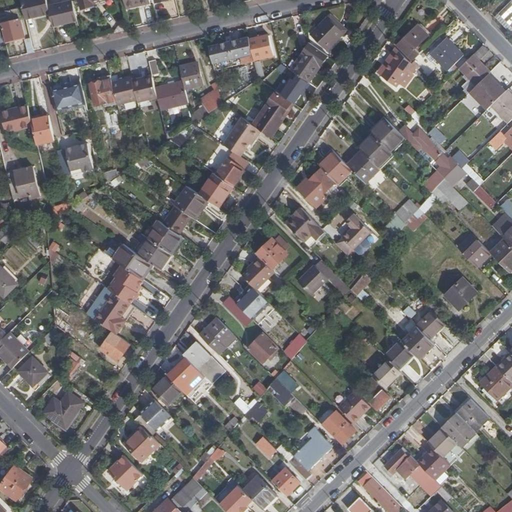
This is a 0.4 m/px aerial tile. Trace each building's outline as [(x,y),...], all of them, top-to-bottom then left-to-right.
[(21,0),(26,20),(51,14),(49,5),(47,0),(21,0)] [(54,27),(78,21),(73,0),(72,0),(49,5),(51,14),(54,27)] [(77,0),(77,2),(80,1),(82,10),(94,8),(94,3),(104,0),(77,0)] [(124,0),(128,11),(152,5),(150,0),(124,0)] [(511,1),(499,15),(511,28),(511,1)] [(140,9),(143,24),(155,21),(151,7),(140,9)] [(327,18),(310,36),(328,53),(350,30),(331,13),(327,18)] [(511,28),(499,15),(496,19),(511,35),(511,28)] [(22,21),(2,25),(6,42),(26,37),(22,21)] [(419,25),(397,48),(411,63),(412,64),(421,56),(416,50),(430,36),(419,25)] [(426,49),(431,54),(446,38),(442,34),(426,49)] [(271,37),(251,42),(255,61),(275,56),(271,37)] [(246,55),(253,53),(251,42),(250,38),(243,40),(244,43),(231,46),(221,49),(220,45),(211,47),(214,62),(223,60),(224,63),(235,61),(247,58),(246,55)] [(463,56),(446,38),(431,54),(436,59),(448,70),(463,56)] [(31,39),(25,40),(28,54),(34,53),(31,39)] [(323,69),(331,58),(310,43),(290,71),(305,82),(317,65),(323,69)] [(409,75),(417,69),(412,64),(411,63),(397,48),(390,55),(393,58),(379,72),(392,87),(395,84),(407,73),(409,75)] [(235,61),(236,65),(255,61),(253,53),(246,55),(247,58),(235,61)] [(432,63),(436,59),(431,54),(427,57),(432,63)] [(376,69),(379,72),(393,58),(390,55),(376,69)] [(463,56),(448,70),(453,76),(460,69),(468,61),(463,56)] [(216,70),(236,65),(235,61),(224,63),(223,60),(214,62),(216,70)] [(473,64),(469,60),(468,61),(460,69),(471,80),(463,87),(465,89),(463,90),(467,95),(471,92),(489,75),(490,73),(477,61),(473,64)] [(199,62),(181,66),(184,81),(187,90),(204,86),(199,62)] [(323,69),(317,65),(305,82),(311,85),(323,69)] [(398,87),(409,75),(407,73),(395,84),(398,87)] [(471,92),(489,110),(506,92),(489,75),(471,92)] [(134,81),(134,79),(114,84),(118,102),(119,106),(131,103),(139,102),(134,81)] [(143,79),(134,81),(139,102),(140,103),(160,99),(157,88),(155,79),(144,82),(143,79)] [(97,107),(118,102),(114,84),(113,81),(100,84),(92,86),(97,107)] [(163,112),(190,105),(187,90),(184,81),(157,88),(160,99),(163,112)] [(58,111),(89,104),(84,84),(53,91),(58,111)] [(207,106),(193,115),(195,124),(224,105),(221,89),(204,100),(207,106)] [(501,114),(510,123),(511,121),(511,94),(508,91),(506,92),(489,110),(484,115),(492,123),(501,114)] [(276,92),(274,96),(268,103),(263,112),(260,115),(252,124),(259,128),(260,129),(262,135),(273,141),(279,132),(285,124),(283,123),(296,107),(286,99),(276,92)] [(133,110),(131,103),(119,106),(121,113),(133,110)] [(8,133),(34,126),(33,120),(30,107),(4,114),(8,133)] [(230,111),(214,135),(226,143),(242,119),(230,111)] [(423,122),(415,113),(411,117),(420,125),(423,122)] [(39,146),(56,141),(56,140),(50,116),(33,120),(34,126),(39,146)] [(394,155),(408,141),(385,118),(371,132),(373,134),(394,155)] [(256,141),(262,135),(260,129),(259,128),(252,124),(245,119),(226,146),(242,157),(250,145),(254,140),(256,141)] [(446,181),(460,166),(450,156),(448,158),(417,129),(412,134),(406,128),(401,133),(408,141),(419,153),(423,150),(434,161),(440,167),(437,172),(446,181)] [(506,142),(511,148),(511,129),(504,137),(501,132),(489,144),(496,151),(506,142)] [(382,171),(395,158),(394,155),(373,134),(358,148),(362,152),(382,171)] [(88,143),(58,150),(65,176),(73,173),(72,170),(82,167),(83,171),(94,168),(88,143)] [(219,147),(205,164),(217,173),(230,156),(219,147)] [(423,150),(419,153),(431,164),(434,161),(423,150)] [(339,187),(354,173),(348,167),(334,152),(320,166),(339,187)] [(367,184),(382,171),(362,152),(348,167),(354,173),(367,184)] [(230,160),(247,172),(252,164),(235,153),(230,160)] [(230,160),(220,175),(236,187),(247,172),(230,160)] [(459,167),(446,181),(454,188),(468,175),(459,167)] [(35,168),(9,174),(15,199),(32,195),(33,200),(42,197),(35,168)] [(338,186),(322,170),(311,181),(308,179),(297,190),(318,211),(330,200),(327,197),(338,186)] [(118,171),(105,174),(107,184),(119,176),(118,171)] [(437,172),(424,185),(433,194),(438,190),(446,181),(437,172)] [(221,208),(236,187),(217,174),(202,195),(209,200),(221,208)] [(461,212),(470,204),(454,188),(446,181),(438,190),(448,200),(461,212)] [(196,220),(209,200),(202,195),(189,186),(175,205),(177,206),(193,218),(196,220)] [(443,205),(448,200),(438,190),(433,194),(443,205)] [(411,200),(398,216),(407,225),(420,209),(411,200)] [(511,203),(509,200),(501,207),(509,216),(511,218),(511,203)] [(310,233),(318,225),(295,202),(288,208),(291,211),(281,219),(298,235),(305,228),(310,233)] [(189,224),(193,218),(177,206),(165,224),(181,235),(186,228),(184,227),(187,223),(189,224)] [(373,233),(356,214),(348,221),(354,228),(344,237),(355,249),(373,233)] [(398,216),(384,231),(393,241),(407,225),(398,216)] [(511,218),(509,216),(495,229),(503,237),(511,228),(511,218)] [(27,226),(18,217),(0,234),(8,243),(27,226)] [(156,230),(150,239),(152,240),(173,255),(184,238),(181,235),(165,224),(159,220),(153,229),(156,230)] [(511,228),(503,237),(506,240),(511,246),(511,228)] [(146,236),(140,245),(146,249),(152,240),(150,239),(146,236)] [(477,267),(492,254),(479,241),(477,242),(472,236),(460,247),(466,253),(464,255),(477,267)] [(67,237),(63,243),(71,249),(75,242),(67,237)] [(280,237),(275,242),(285,252),(290,247),(280,237)] [(344,237),(337,244),(348,255),(355,249),(344,237)] [(146,249),(141,255),(153,264),(162,270),(173,255),(152,240),(146,249)] [(273,240),(258,255),(260,257),(273,270),(288,255),(285,252),(275,242),(273,240)] [(510,272),(511,270),(511,246),(506,240),(492,254),(510,272)] [(143,279),(153,264),(141,255),(136,252),(125,245),(115,259),(118,262),(124,266),(143,279)] [(146,249),(140,245),(136,252),(141,255),(146,249)] [(257,290),(276,273),(273,270),(260,257),(253,264),(254,266),(243,276),(251,284),(257,290)] [(313,295),(335,273),(322,260),(316,266),(315,266),(309,272),(309,273),(306,276),(305,275),(299,281),(313,295)] [(118,262),(111,272),(118,277),(124,266),(118,262)] [(118,277),(120,278),(139,292),(146,282),(143,279),(124,266),(118,277)] [(19,284),(2,267),(0,268),(0,291),(6,297),(19,284)] [(118,277),(111,272),(102,284),(107,288),(111,290),(120,278),(118,277)] [(371,295),(366,288),(375,281),(370,274),(353,286),(364,301),(371,295)] [(139,292),(120,278),(111,290),(116,294),(132,305),(141,293),(139,292)] [(465,278),(446,295),(461,310),(478,293),(465,278)] [(163,281),(161,289),(176,292),(178,285),(163,281)] [(251,284),(235,301),(247,314),(259,326),(276,309),(251,284)] [(97,320),(116,294),(111,290),(107,288),(89,315),(97,320)] [(116,294),(97,320),(114,332),(119,335),(125,327),(120,323),(123,319),(132,305),(116,294)] [(235,301),(231,297),(224,304),(241,320),(247,314),(235,301)] [(73,316),(56,305),(58,326),(74,338),(78,331),(68,323),(73,316)] [(410,305),(404,311),(412,319),(418,313),(410,305)] [(431,340),(447,325),(433,311),(418,326),(419,327),(431,340)] [(224,345),(235,335),(219,319),(201,336),(220,355),(227,348),(224,345)] [(310,322),(300,333),(308,341),(317,330),(310,322)] [(0,343),(8,336),(0,326),(0,343)] [(51,345),(59,338),(58,326),(45,339),(51,345)] [(59,341),(74,338),(58,326),(59,338),(59,341)] [(421,360),(436,345),(431,340),(419,327),(404,342),(417,356),(421,360)] [(119,361),(132,344),(119,335),(114,332),(102,349),(119,361)] [(0,343),(0,352),(15,368),(30,353),(11,333),(8,336),(0,343)] [(264,334),(249,349),(263,364),(278,349),(264,334)] [(401,370),(417,356),(404,342),(402,341),(387,356),(392,362),(401,370)] [(199,343),(186,356),(187,357),(209,380),(214,385),(228,372),(199,343)] [(64,353),(60,357),(61,361),(67,366),(69,364),(71,365),(65,374),(72,380),(86,361),(69,349),(65,354),(64,353)] [(511,352),(498,367),(511,381),(511,352)] [(209,380),(187,357),(170,371),(167,374),(170,376),(175,382),(178,380),(184,374),(190,381),(194,376),(198,380),(185,392),(197,404),(202,398),(197,392),(209,380)] [(50,373),(36,359),(21,372),(35,387),(50,373)] [(392,362),(375,377),(387,389),(404,373),(401,370),(392,362)] [(511,381),(498,367),(482,382),(500,400),(511,388),(511,381)] [(274,368),(271,372),(278,379),(281,375),(274,368)] [(269,373),(276,380),(278,379),(271,372),(269,373)] [(175,382),(170,376),(155,391),(169,406),(184,391),(175,382)] [(302,416),(309,410),(293,395),(286,388),(278,379),(276,380),(275,382),(268,390),(281,403),(284,399),(302,416)] [(292,382),(286,388),(293,395),(299,389),(292,382)] [(482,382),(480,383),(485,388),(498,401),(500,400),(482,382)] [(260,384),(255,390),(262,398),(267,391),(260,384)] [(496,403),(498,401),(485,388),(483,391),(496,403)] [(384,390),(371,403),(378,410),(391,398),(384,390)] [(56,398),(46,413),(68,429),(86,403),(70,392),(64,404),(56,398)] [(362,416),(372,407),(358,392),(340,409),(353,422),(361,414),(362,416)] [(476,432),(491,418),(473,400),(459,414),(476,432)] [(263,423),(270,409),(255,401),(248,416),(263,423)] [(158,402),(138,420),(137,421),(146,429),(153,437),(154,436),(167,423),(173,417),(158,402)] [(235,427),(244,417),(239,412),(229,423),(235,427)] [(338,412),(326,425),(345,444),(357,432),(338,412)] [(464,448),(478,434),(476,432),(459,414),(445,428),(459,443),(464,448)] [(169,426),(176,420),(173,417),(167,423),(169,426)] [(291,462),(308,480),(313,475),(309,471),(340,442),(321,423),(312,431),(317,437),(291,462)] [(443,457),(459,443),(445,428),(430,443),(435,448),(443,457)] [(144,462),(162,445),(154,436),(153,437),(146,429),(134,439),(133,438),(127,444),(144,462)] [(268,455),(276,447),(264,435),(255,442),(268,455)] [(279,450),(290,460),(294,456),(283,446),(279,450)] [(415,471),(436,493),(443,486),(437,481),(419,462),(406,448),(387,466),(394,475),(400,469),(409,478),(415,471)] [(437,481),(452,466),(443,457),(435,448),(419,462),(437,481)] [(128,491),(144,475),(126,456),(109,471),(117,480),(118,478),(121,482),(120,483),(128,491)] [(198,481),(216,460),(212,457),(195,478),(197,480),(198,481)] [(181,463),(173,470),(179,476),(186,468),(181,463)] [(17,467),(1,489),(18,500),(33,479),(17,467)] [(288,468),(274,482),(288,496),(302,483),(288,468)] [(254,472),(241,481),(245,486),(258,477),(254,472)] [(261,477),(246,491),(250,495),(255,500),(264,510),(279,496),(261,477)] [(391,511),(400,511),(404,509),(393,497),(392,498),(374,479),(366,486),(374,495),(373,497),(377,502),(379,500),(391,511)] [(157,511),(189,511),(202,500),(209,493),(198,481),(197,480),(173,503),(167,502),(157,511)] [(241,486),(222,506),(228,511),(246,511),(250,508),(249,507),(255,500),(250,495),(246,491),(241,486)] [(209,493),(202,500),(206,503),(213,496),(209,493)] [(353,511),(371,511),(374,510),(362,497),(351,509),(353,511)] [(453,511),(442,501),(430,511),(453,511)]
